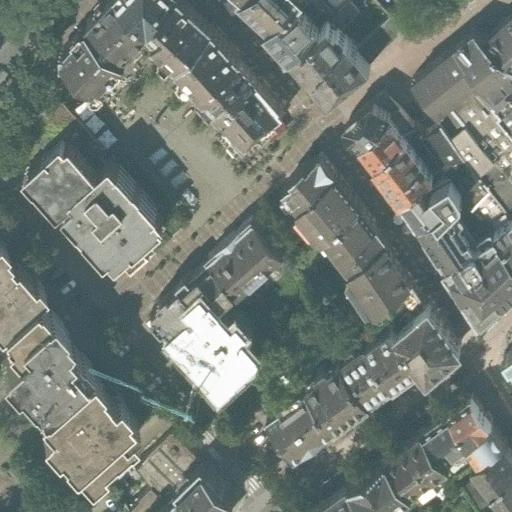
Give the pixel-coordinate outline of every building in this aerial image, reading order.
[(148,31),(114,0),(109,0),(85,27),(123,63),(134,50),(132,48),(147,32),(148,31)] [(114,0),(148,31),(147,32),(155,39),(167,26),(156,16),(171,0),(114,0)] [(176,64),(212,25),(196,11),(184,0),(171,0),(156,16),(167,26),(155,39),(152,41),(171,59),(176,64)] [(238,0),(238,1),(253,15),(265,27),(288,8),(295,2),(297,0),(238,0)] [(318,28),(348,1),(348,0),(297,0),(295,2),(318,28)] [(289,53),(306,74),(347,39),(338,29),(358,12),(348,1),(318,28),(289,53)] [(318,28),(295,2),(288,8),(265,27),(274,37),(289,53),(318,28)] [(511,12),(502,22),(485,38),(505,56),(504,57),(511,63),(511,12)] [(399,25),(390,16),(356,49),(369,64),(397,36),(399,25)] [(199,90),(239,56),(212,25),(176,64),(199,90)] [(123,63),(85,27),(57,56),(86,83),(96,92),(123,63)] [(464,36),(453,45),(482,78),(476,82),(503,112),(509,106),(511,103),(511,63),(504,57),(505,56),(485,38),(474,28),(464,36)] [(306,74),(327,99),(342,86),(367,66),(369,64),(356,49),(347,39),(306,74)] [(438,112),(451,101),(464,90),(476,82),(482,78),(453,45),(437,58),(412,78),(438,112)] [(239,56),(199,90),(208,102),(217,112),(257,78),(248,67),(239,56)] [(217,112),(243,142),(258,130),(261,133),(271,125),(279,118),(276,114),(283,108),(257,78),(217,112)] [(464,90),(451,101),(502,162),(511,174),(511,129),(499,116),(503,112),(476,82),(464,90)] [(348,119),(347,122),(347,125),(359,141),(399,109),(383,89),(348,119)] [(68,114),(56,100),(25,128),(46,153),(77,124),(68,114)] [(511,210),(511,174),(502,162),(451,101),(438,112),(441,116),(511,210)] [(503,112),(499,116),(511,129),(511,109),(509,106),(503,112)] [(399,109),(359,141),(367,151),(375,161),(413,126),(399,109)] [(496,225),(511,210),(441,116),(431,123),(421,130),(420,131),(444,164),(450,172),(451,171),(460,186),(462,188),(463,191),(462,193),(452,204),(475,239),(496,225)] [(77,124),(46,153),(25,172),(72,218),(116,263),(135,246),(165,219),(87,135),(77,124)] [(413,126),(375,161),(388,179),(402,197),(419,181),(421,180),(433,172),(444,164),(420,131),(421,130),(417,125),(414,127),(413,126)] [(319,152),(297,174),(312,192),(335,172),(327,161),(319,152)] [(488,273),(508,294),(511,289),(511,245),(496,225),(475,239),(452,204),(462,193),(463,191),(462,188),(460,186),(451,171),(450,172),(432,183),(434,185),(446,198),(418,221),(419,221),(419,222),(424,230),(430,240),(453,274),(462,289),(488,273)] [(335,172),(312,192),(338,223),(361,204),(335,172)] [(338,223),(312,192),(297,174),(290,181),(282,188),(297,206),(322,237),(324,235),(338,223)] [(428,191),(419,181),(402,197),(418,221),(446,198),(434,185),(428,191)] [(338,223),(324,235),(350,266),(388,238),(361,204),(338,223)] [(496,225),(511,245),(511,212),(511,211),(511,210),(496,225)] [(168,216),(165,219),(116,263),(129,277),(180,231),(168,216)] [(239,227),(228,237),(260,272),(283,252),(251,217),(239,227)] [(207,256),(208,258),(238,292),(260,272),(228,237),(211,252),(207,256)] [(388,238),(350,266),(377,311),(384,306),(413,278),(388,238)] [(0,318),(3,323),(33,297),(38,292),(13,263),(0,248),(0,318)] [(176,283),(153,304),(223,385),(236,372),(261,350),(219,302),(224,298),(227,301),(238,292),(208,258),(190,274),(188,272),(176,283)] [(488,273),(462,289),(475,306),(482,317),(508,294),(488,273)] [(426,297),(413,278),(384,306),(391,317),(426,297)] [(431,293),(426,297),(391,317),(419,359),(428,370),(464,339),(431,293)] [(44,403),(83,369),(85,367),(79,360),(74,354),(76,353),(62,337),(66,333),(33,297),(3,323),(20,345),(4,360),(25,383),(29,379),(35,387),(32,390),(44,403)] [(394,377),(419,359),(391,317),(365,337),(394,377)] [(394,377),(365,337),(342,354),(371,396),(394,377)] [(511,357),(511,337),(502,348),(510,359),(511,357)] [(371,396),(342,354),(308,380),(336,420),(371,396)] [(83,369),(44,403),(43,404),(54,417),(45,425),(66,448),(67,447),(76,457),(74,459),(86,473),(112,450),(111,449),(124,437),(120,433),(132,421),(103,388),(98,392),(95,389),(92,386),(95,383),(83,369)] [(336,420),(308,380),(269,408),(297,448),(317,434),(336,420)] [(500,428),(473,391),(464,397),(450,406),(479,456),(506,436),(500,428)] [(479,456),(450,406),(438,415),(423,426),(449,465),(453,472),(475,459),(479,456)] [(449,465),(423,426),(408,437),(386,453),(413,489),(449,465)] [(202,458),(172,428),(133,467),(152,486),(166,500),(179,488),(175,484),(202,458)] [(511,511),(511,443),(506,436),(479,456),(475,459),(504,499),(486,511),(511,511)] [(379,511),(413,489),(386,453),(369,467),(349,478),(373,511),(379,511)] [(215,511),(235,493),(202,458),(175,484),(179,488),(198,506),(203,502),(212,511),(215,511)] [(373,511),(349,478),(330,492),(309,507),(312,511),(373,511)] [(178,511),(166,500),(152,486),(127,509),(129,511),(178,511)] [(166,500),(178,511),(212,511),(203,502),(198,506),(179,488),(166,500)]
